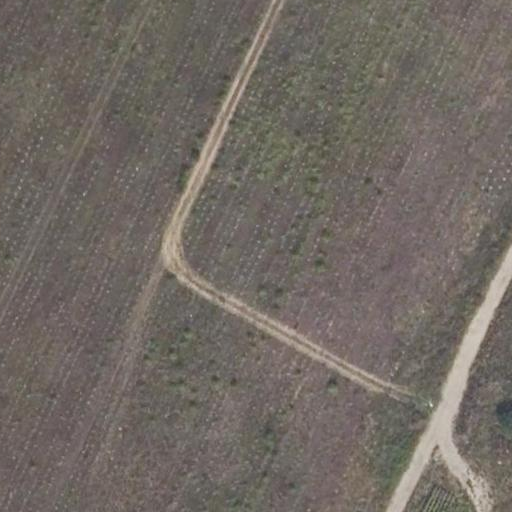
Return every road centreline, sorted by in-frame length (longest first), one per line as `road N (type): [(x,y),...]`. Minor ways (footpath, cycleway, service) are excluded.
road 1 (track): [(399,511),(511,262)]
road 2 (track): [(458,382),(490,511)]
